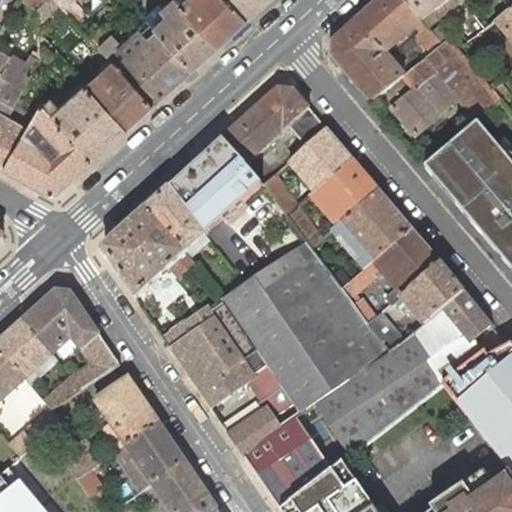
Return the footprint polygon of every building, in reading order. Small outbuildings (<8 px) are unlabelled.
[(48,0),(21,0),(38,10),(48,0)] [(61,5),(57,0),(48,0),(38,10),(38,21),(39,25),(61,5)] [(57,0),(61,5),(80,25),(106,0),(57,0)] [(160,30),(194,68),(220,44),(180,0),(174,0),(166,7),(161,2),(146,16),(147,17),(160,30)] [(180,0),(220,44),(250,17),(234,0),(180,0)] [(234,0),(250,17),(268,0),(234,0)] [(424,24),(402,0),(378,0),(332,42),(331,57),(371,104),(403,78),(404,77),(385,55),(417,29),(420,34),(417,36),(433,54),(443,46),(429,29),(424,24)] [(463,1),(462,0),(402,0),(424,24),(429,29),(436,24),(463,1)] [(511,8),(496,22),(511,41),(511,8)] [(477,19),(485,30),(494,23),(486,12),(477,19)] [(160,30),(147,17),(119,42),(116,45),(120,50),(120,52),(124,56),(136,45),(140,48),(160,30)] [(443,46),(450,40),(436,24),(429,29),(443,46)] [(103,25),(91,36),(99,46),(111,34),(103,25)] [(111,60),(115,63),(153,105),(194,68),(160,30),(140,48),(136,45),(124,56),(120,52),(120,50),(116,45),(119,42),(111,34),(99,46),(111,60)] [(4,36),(0,42),(0,49),(11,56),(18,44),(4,36)] [(478,122),(501,102),(491,90),(480,75),(459,51),(450,40),(443,46),(433,54),(404,77),(403,78),(414,91),(418,88),(440,115),(459,99),(478,122)] [(0,97),(13,106),(40,61),(31,56),(26,65),(11,56),(0,49),(0,97)] [(89,87),(127,129),(153,105),(115,63),(89,87)] [(480,75),(491,90),(501,82),(489,68),(480,75)] [(511,95),(501,82),(491,90),(501,102),(502,102),(504,105),(511,98),(511,95)] [(89,87),(87,84),(74,96),(68,101),(61,107),(55,100),(53,99),(46,104),(94,159),(127,129),(89,87)] [(418,88),(414,91),(392,109),(415,137),(441,116),(440,115),(418,88)] [(307,148),(327,130),(310,110),(294,91),(279,90),(224,140),(248,167),(290,128),(307,148)] [(32,122),(5,168),(50,194),(51,195),(52,195),(53,195),(54,194),(55,194),(56,193),(94,159),(46,104),(44,102),(32,122)] [(478,122),(502,102),(501,102),(478,122)] [(0,111),(0,165),(5,168),(32,122),(26,119),(23,125),(0,111)] [(511,172),(473,127),(425,167),(511,269),(511,172)] [(317,193),(353,161),(327,130),(307,148),(290,163),(310,186),(317,193)] [(341,225),(380,192),(353,161),(317,193),(311,199),(337,228),(341,225)] [(288,219),(299,209),(293,200),(287,193),(275,177),(265,187),(276,202),(288,219)] [(207,237),(170,188),(146,210),(188,254),(207,237)] [(375,262),(412,230),(380,192),(341,225),(374,263),(375,262)] [(308,246),(311,250),(323,241),(299,209),(288,219),(307,244),(308,246)] [(188,254),(146,210),(105,247),(104,253),(136,300),(188,254)] [(364,272),(374,263),(341,225),(337,228),(332,234),(337,239),(341,237),(362,262),(359,265),(364,272)] [(387,299),(392,306),(402,298),(404,296),(441,264),(412,230),(375,262),(374,263),(364,272),(342,291),(350,302),(376,279),(373,276),(381,269),(398,289),(387,299)] [(302,414),(315,405),(392,355),(391,354),(369,326),(355,309),(350,302),(342,291),(311,250),(308,246),(264,276),(225,302),(226,303),(229,308),(270,367),(284,387),(295,404),(302,414)] [(444,310),(465,292),(441,264),(404,296),(402,298),(425,326),(426,325),(444,310)] [(84,390),(121,365),(100,335),(72,293),(56,291),(23,321),(52,355),(71,338),(82,351),(92,365),(74,378),(84,390)] [(505,463),(511,472),(511,347),(492,324),(465,292),(444,310),(426,325),(425,326),(407,341),(391,354),(392,355),(315,405),(352,455),(443,385),(505,463)] [(355,309),(369,326),(377,319),(363,301),(355,309)] [(226,303),(225,302),(209,312),(209,310),(175,334),(182,345),(214,322),(209,314),(226,303)] [(214,318),(229,308),(226,303),(209,314),(214,322),(216,321),(214,318)] [(253,377),(270,367),(229,308),(214,318),(216,321),(214,322),(182,345),(172,353),(200,393),(244,364),(253,377)] [(369,326),(391,354),(407,341),(383,314),(377,319),(369,326)] [(52,355),(23,321),(0,342),(0,353),(25,380),(52,355)] [(182,345),(175,334),(165,342),(172,353),(182,345)] [(0,402),(25,380),(0,353),(0,402)] [(263,401),(284,387),(270,367),(253,377),(244,364),(200,393),(211,408),(250,382),(263,401)] [(51,409),(53,411),(84,390),(74,378),(72,377),(44,402),(51,409)] [(128,447),(161,424),(129,378),(96,400),(128,447)] [(259,430),(295,404),(284,387),(263,401),(259,405),(259,404),(247,412),(259,430)] [(245,459),(302,414),(295,404),(259,430),(247,412),(223,427),(245,459)] [(281,510),(352,455),(315,405),(302,414),(245,459),(281,510)] [(10,446),(21,458),(47,435),(64,423),(53,411),(51,409),(10,446)] [(128,447),(154,485),(187,463),(161,424),(128,447)] [(86,441),(63,457),(78,481),(96,469),(102,465),(86,441)] [(394,511),(352,455),(281,510),(281,511),(394,511)] [(187,463),(154,485),(172,511),(214,511),(219,509),(209,494),(187,463)] [(511,511),(511,472),(505,463),(435,511),(511,511)] [(96,469),(78,481),(87,494),(104,482),(96,469)] [(45,511),(20,481),(0,498),(0,511),(45,511)]
